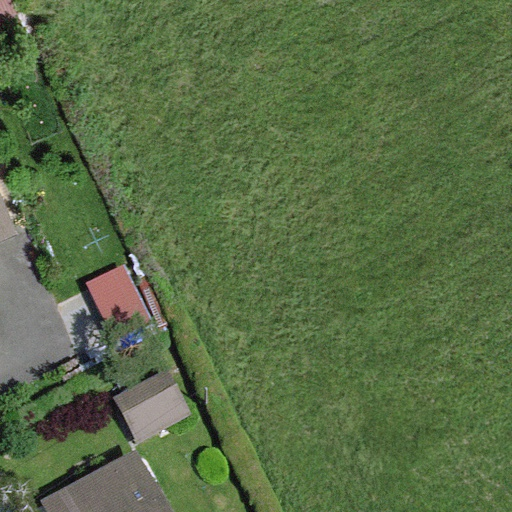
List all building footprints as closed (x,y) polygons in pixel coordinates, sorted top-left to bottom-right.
[(0,0),(0,25),(24,14),(17,0),(0,0)] [(0,212),(16,206),(22,202),(0,149),(0,212)] [(123,325),(161,305),(140,263),(101,283),(123,325)] [(136,409),(156,442),(202,414),(182,382),(136,409)] [(175,511),(150,470),(79,511),(175,511)]
